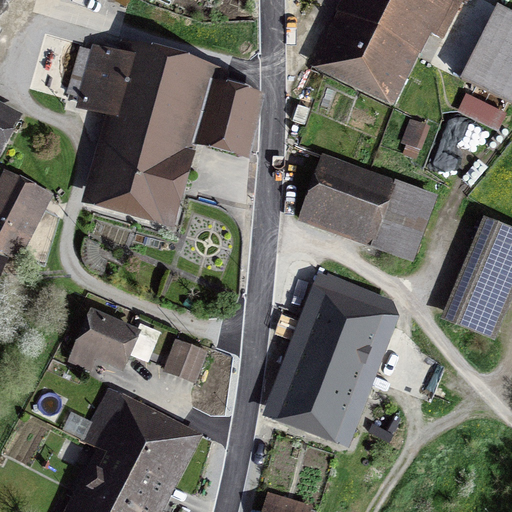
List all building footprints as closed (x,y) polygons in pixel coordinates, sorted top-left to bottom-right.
[(359,0),(328,65),(390,94),(435,0),(359,0)] [(511,16),(505,13),(468,84),(511,106),(511,16)] [(191,148),(210,86),(214,73),(125,46),(121,58),(98,51),(79,112),(124,125),(101,201),(169,221),(191,148)] [(210,86),(191,148),(240,163),(257,101),(210,86)] [(511,121),(471,100),(463,116),(503,137),(511,121)] [(27,121),(0,108),(0,162),(5,165),(27,121)] [(380,253),(400,186),(324,159),(303,225),(380,253)] [(37,193),(8,178),(0,193),(0,256),(2,257),(37,193)] [(511,334),(511,235),(483,224),(445,325),(507,350),(511,334)] [(281,411),(337,433),(385,313),(329,291),(281,411)] [(145,338),(95,317),(73,369),(95,379),(101,366),(128,378),(145,338)] [(212,358),(180,345),(168,377),(200,389),(212,358)] [(103,458),(160,487),(181,444),(120,413),(99,456),(103,458)] [(86,490),(129,511),(147,511),(160,487),(103,458),(86,490)] [(129,511),(86,490),(74,511),(129,511)] [(299,511),(273,503),(269,511),(299,511)]
